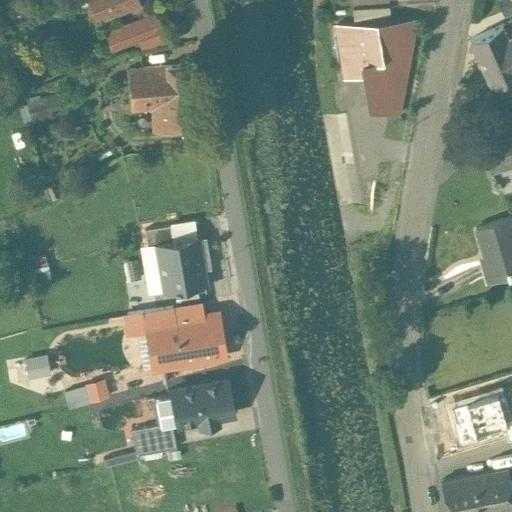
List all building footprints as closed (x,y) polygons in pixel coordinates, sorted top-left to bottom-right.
[(139,0),(87,0),(95,19),(140,1),(139,0)] [(353,17),(391,15),(390,2),(353,4),(353,17)] [(157,11),(128,23),(134,38),(163,27),(157,11)] [(416,17),(336,23),(345,75),(363,72),(368,106),(398,112),(416,17)] [(511,18),(502,23),(511,46),(511,18)] [(128,23),(106,32),(112,47),(134,38),(128,23)] [(511,46),(502,23),(469,38),(490,85),(511,75),(511,46)] [(185,62),(128,67),(131,109),(151,107),(153,130),(190,127),(185,62)] [(25,119),(63,108),(57,88),(19,99),(25,119)] [(511,129),(481,138),(490,167),(511,160),(511,129)] [(511,213),(475,224),(485,257),(481,258),(486,276),(506,270),(508,275),(511,274),(509,267),(511,266),(511,213)] [(170,222),(144,226),(147,243),(156,241),(155,241),(173,238),(170,222)] [(43,232),(24,237),(26,244),(45,240),(43,232)] [(173,238),(155,241),(156,241),(163,287),(175,286),(175,288),(178,288),(178,285),(206,280),(198,234),(173,238)] [(49,255),(30,260),(33,276),(53,271),(49,255)] [(202,297),(121,312),(124,333),(143,329),(151,370),(226,357),(217,306),(204,308),(202,297)] [(459,345),(418,352),(429,420),(471,414),(464,369),(463,369),(459,345)] [(24,354),(28,374),(51,369),(47,349),(24,354)] [(65,383),(68,402),(109,395),(106,376),(65,383)] [(226,377),(192,384),(193,385),(169,389),(170,392),(175,419),(175,420),(232,409),(226,377)] [(170,392),(154,395),(159,422),(171,419),(175,419),(170,392)] [(494,416),(470,420),(474,446),(497,439),(494,416)] [(159,422),(132,427),(137,453),(176,445),(171,419),(159,422)] [(511,492),(507,464),(473,471),(480,511),(486,511),(511,507),(511,492)] [(480,511),(473,471),(439,477),(445,511),(480,511)]
